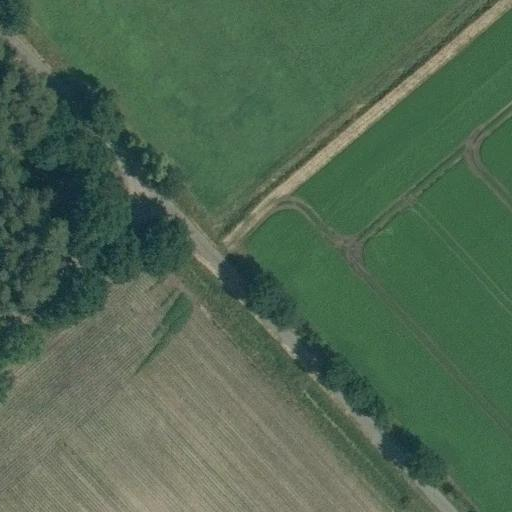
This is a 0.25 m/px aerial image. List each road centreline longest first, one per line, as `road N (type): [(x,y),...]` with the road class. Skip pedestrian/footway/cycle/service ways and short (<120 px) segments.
road 1 (unclassified): [(151,194),(451,511)]
road 2 (unclassified): [(0,28),(151,194)]
road 3 (unclassified): [(0,331),(151,194)]
